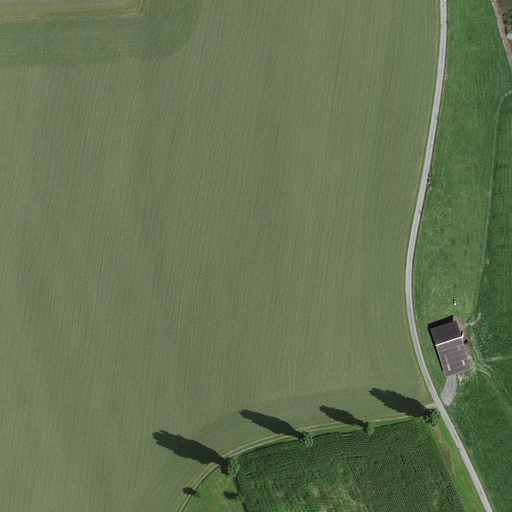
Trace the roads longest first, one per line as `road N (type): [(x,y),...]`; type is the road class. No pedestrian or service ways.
road 1 (track): [(443,0),(439,87),(408,272),(413,334),(438,404)]
road 2 (track): [(176,511),(211,463),(251,444),(438,404)]
